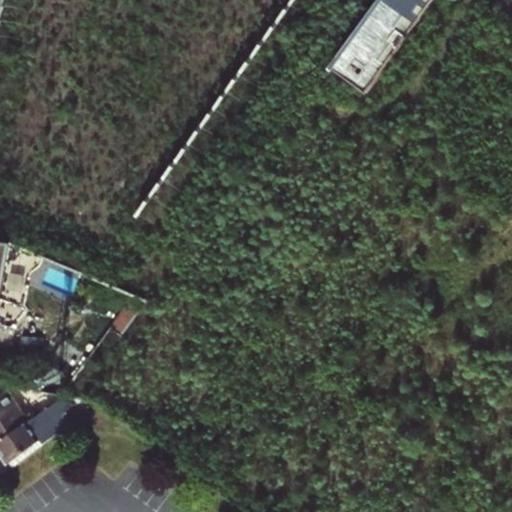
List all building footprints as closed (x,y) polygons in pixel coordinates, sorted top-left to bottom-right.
[(368,90),(429,0),(370,0),(328,63),(368,90)] [(2,283),(10,242),(0,240),(0,294),(21,299),(24,287),(2,283)] [(127,304),(110,327),(120,335),(137,311),(127,304)] [(0,391),(0,439),(28,420),(5,388),(0,391)] [(0,450),(11,466),(65,425),(58,414),(73,403),(57,400),(56,401),(28,420),(0,439),(0,450)]
